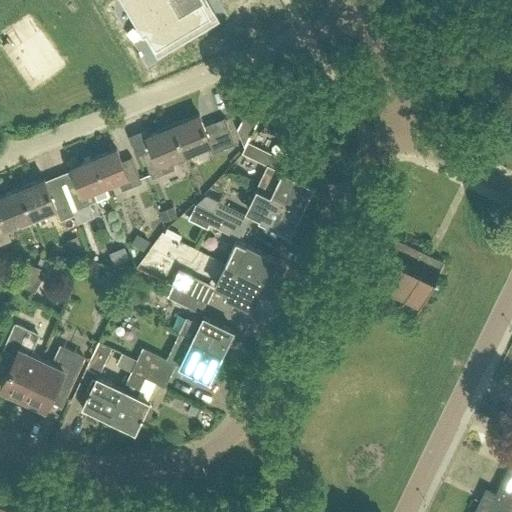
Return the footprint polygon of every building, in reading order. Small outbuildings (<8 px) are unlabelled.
[(123,0),(141,29),(144,27),(155,46),(211,12),(203,0),(123,0)] [(173,124),(184,152),(208,142),(212,151),(235,142),(225,116),(204,125),(199,113),(173,124)] [(242,123),(238,129),(244,144),(252,128),(242,123)] [(184,152),(173,124),(147,134),(152,147),(141,151),(151,176),(174,166),(170,157),(184,152)] [(256,187),(300,209),(312,184),(280,169),(285,158),(247,141),(242,151),(267,163),(256,187)] [(93,156),(105,183),(118,178),(122,189),(142,181),(132,156),(121,160),(116,147),(93,156)] [(109,195),(105,183),(93,156),(71,165),(76,178),(66,182),(76,207),(87,203),(97,199),(97,200),(109,195)] [(20,186),(32,216),(54,207),(60,219),(74,214),(62,184),(49,189),(44,177),(20,186)] [(5,227),(32,216),(20,186),(0,194),(0,216),(0,217),(0,216),(0,242),(10,238),(5,227)] [(289,232),(300,209),(256,187),(247,206),(261,213),(259,218),(289,232)] [(213,211),(245,227),(251,216),(218,200),(213,211)] [(164,220),(178,214),(174,205),(160,210),(164,220)] [(240,238),(245,227),(213,211),(208,222),(240,238)] [(144,249),(150,238),(138,231),(132,241),(144,249)] [(439,268),(443,260),(435,256),(427,252),(392,235),(383,254),(388,257),(375,285),(420,306),(438,267),(439,268)] [(235,267),(265,281),(270,270),(274,272),(280,259),(247,243),(246,245),(236,240),(225,262),(235,267)] [(108,248),(113,263),(131,256),(125,242),(108,248)] [(253,307),(265,281),(235,267),(223,292),(253,307)] [(125,287),(131,274),(119,269),(114,281),(125,287)] [(173,284),(206,300),(212,288),(179,272),(173,284)] [(201,311),(206,300),(173,284),(168,295),(201,311)] [(179,332),(222,352),(233,329),(204,315),(200,321),(187,315),(179,332)] [(20,402),(41,357),(29,352),(38,333),(15,323),(4,347),(16,352),(0,386),(9,391),(7,396),(20,402)] [(209,378),(222,352),(179,332),(167,356),(180,362),(180,364),(209,378)] [(100,372),(112,346),(99,339),(87,365),(100,372)] [(41,357),(20,402),(33,408),(35,403),(45,408),(58,379),(69,385),(83,355),(61,345),(52,362),(41,357)] [(137,359),(170,375),(176,362),(143,346),(137,359)] [(165,385),(170,375),(137,359),(123,386),(109,416),(135,429),(142,414),(143,415),(144,413),(146,413),(150,413),(154,406),(151,402),(148,401),(149,399),(136,392),(141,383),(136,380),(140,373),(165,385)] [(109,416),(123,386),(98,374),(84,404),(109,416)] [(511,511),(511,462),(492,504),(482,499),(475,511),(511,511)] [(54,501),(45,497),(40,506),(50,510),(54,501)]
